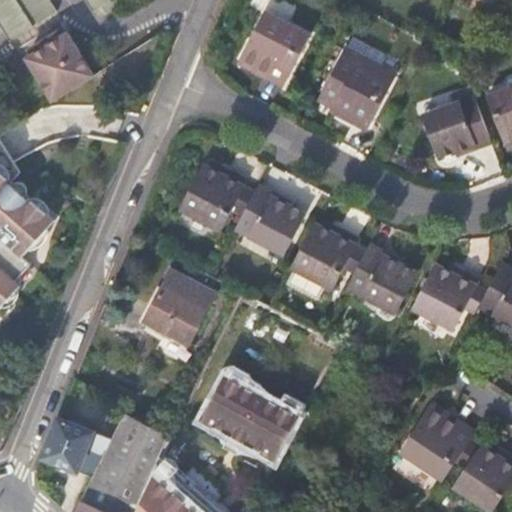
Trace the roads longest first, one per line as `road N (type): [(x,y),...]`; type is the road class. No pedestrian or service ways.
road 1 (residential): [(5,497),(174,80)]
road 2 (residential): [(174,80),(397,208),(471,216),(511,200)]
